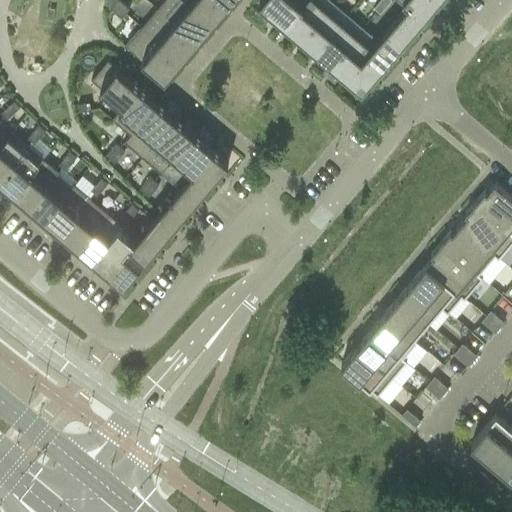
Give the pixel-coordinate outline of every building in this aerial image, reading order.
[(123,3),(119,0),(115,0),(109,7),(116,12),(123,3)] [(163,0),(157,8),(197,42),(212,23),(184,0),(163,0)] [(184,0),(212,23),(228,5),(221,0),(184,0)] [(260,0),(259,2),(285,25),(306,0),(260,0)] [(301,38),(332,1),(331,0),(306,0),(285,25),(301,38)] [(380,13),(386,6),(379,0),(373,7),(380,13)] [(438,0),(402,0),(407,4),(408,3),(424,17),(438,0)] [(332,1),(301,38),(316,51),(348,14),(332,1)] [(116,12),(122,18),(129,8),(123,3),(116,12)] [(408,3),(407,4),(387,27),(403,41),(424,17),(408,3)] [(197,42),(157,8),(141,26),(181,60),(197,42)] [(348,14),(316,51),(331,64),(363,27),(348,14)] [(181,60),(141,26),(125,45),(165,79),(181,60)] [(346,77),(368,52),(378,39),(363,27),(331,64),(346,77)] [(403,41),(387,27),(378,39),(368,52),(383,65),(403,41)] [(383,65),(368,52),(346,77),(362,90),(383,65)] [(123,106),(140,86),(108,59),(91,79),(122,105),(123,106)] [(130,134),(158,102),(140,86),(123,106),(122,105),(111,118),(129,134),(130,134)] [(7,107),(13,113),(19,107),(13,101),(7,107)] [(79,112),(91,109),(89,102),(77,104),(79,112)] [(142,157),(176,117),(158,102),(130,134),(129,134),(123,141),(142,157)] [(13,113),(7,107),(0,113),(6,119),(13,113)] [(176,117),(142,157),(161,173),(194,133),(176,117)] [(32,131),(39,137),(45,130),(38,125),(32,131)] [(0,143),(8,134),(0,126),(0,143)] [(0,176),(27,144),(11,130),(8,134),(0,143),(0,176)] [(32,131),(27,138),(33,144),(39,137),(32,131)] [(192,173),(213,148),(194,133),(161,173),(178,188),(192,173)] [(119,157),(124,151),(115,143),(110,149),(119,157)] [(27,144),(0,176),(0,180),(14,192),(43,157),(27,144)] [(213,148),(192,173),(207,186),(228,161),(213,148)] [(110,149),(105,155),(114,163),(119,157),(110,149)] [(70,163),(76,157),(69,151),(64,158),(70,163)] [(29,205),(56,175),(59,171),(43,157),(14,192),(29,205)] [(64,158),(58,165),(65,170),(70,163),(64,158)] [(192,173),(178,188),(171,197),(187,210),(207,186),(192,173)] [(45,218),(70,187),(56,175),(29,205),(45,218)] [(102,190),(107,183),(101,177),(95,184),(102,190)] [(153,191),(158,184),(149,177),(144,183),(153,191)] [(60,231),(90,197),(73,183),(70,187),(45,218),(60,231)] [(144,183),(139,189),(148,197),(153,191),(144,183)] [(474,202),(508,230),(509,230),(511,226),(511,197),(494,183),(486,192),(484,190),(484,191),(474,202)] [(95,184),(89,191),(96,197),(102,190),(95,184)] [(90,197),(60,231),(76,245),(105,210),(90,197)] [(187,210),(171,197),(153,218),(154,219),(152,221),(166,232),(167,233),(187,210)] [(466,216),(460,224),(491,250),(493,252),(495,254),(499,257),(506,263),(508,264),(511,259),(511,232),(509,230),(508,230),(474,202),(465,213),(467,215),(466,216)] [(133,216),(138,209),(132,203),(126,210),(133,216)] [(91,258),(121,223),(105,210),(76,245),(91,258)] [(126,210),(120,217),(127,223),(133,216),(126,210)] [(129,245),(146,258),(167,233),(166,232),(152,221),(154,219),(153,218),(136,237),(129,245)] [(107,271),(129,245),(136,237),(121,223),(91,258),(107,271)] [(449,231),(440,242),(478,274),(478,273),(482,276),(489,282),(506,263),(499,257),(495,254),(493,252),(491,250),(460,224),(452,232),(450,231),(449,231)] [(432,256),(425,265),(461,295),(464,298),(482,276),(478,273),(478,274),(440,242),(431,253),(433,255),(432,256)] [(146,258),(129,245),(107,271),(123,285),(146,258)] [(447,312),(461,295),(425,265),(411,281),(440,306),(447,312)] [(426,321),(440,306),(411,281),(397,297),(426,321)] [(413,337),(426,321),(397,297),(395,299),(384,313),(413,337)] [(490,309),(481,320),(488,326),(497,315),(490,309)] [(383,314),(370,329),(403,357),(406,360),(413,366),(427,350),(416,341),(417,340),(413,337),(384,313),(383,314)] [(497,315),(488,326),(495,332),(504,321),(497,315)] [(403,357),(370,329),(355,346),(392,377),(406,360),(403,357)] [(462,342),(453,353),(460,359),(469,348),(462,342)] [(392,377),(355,346),(341,363),(377,394),(392,377)] [(469,348),(460,359),(467,365),(476,354),(469,348)] [(434,375),(425,386),(432,392),(441,381),(434,375)] [(441,381),(432,392),(439,398),(448,387),(441,381)] [(406,408),(401,414),(408,420),(415,426),(420,420),(413,414),(406,408)] [(511,428),(511,427),(496,414),(471,442),(487,457),(511,428)] [(511,461),(511,428),(487,457),(504,471),(511,461)]
